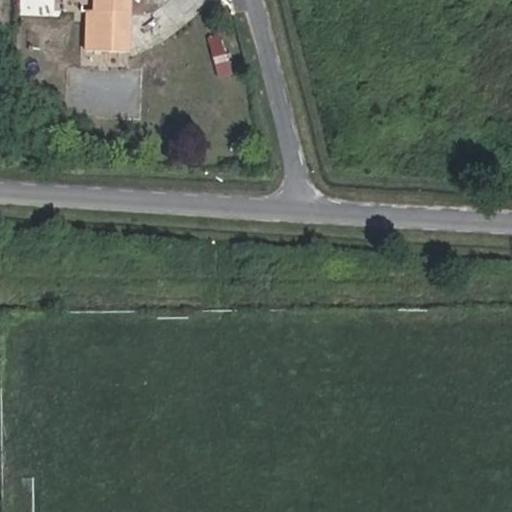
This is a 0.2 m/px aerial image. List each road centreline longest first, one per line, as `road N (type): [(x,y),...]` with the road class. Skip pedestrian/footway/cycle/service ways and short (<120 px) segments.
road 1 (residential): [(0,192),(299,209)]
road 2 (unclassified): [(299,209),(252,0)]
road 3 (residential): [(299,209),(511,221)]
